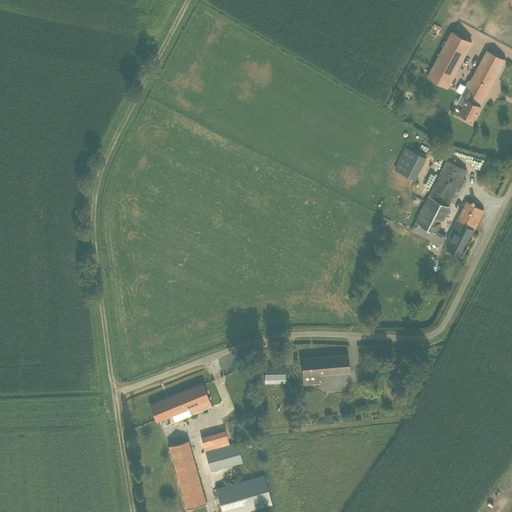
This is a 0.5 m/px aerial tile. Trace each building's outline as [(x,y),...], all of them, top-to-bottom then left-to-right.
[(428,77),(447,87),(472,41),(453,31),(428,77)] [(465,103),(460,113),(473,120),(506,59),(487,50),(467,86),(473,89),(468,98),(464,96),(461,101),(465,103)] [(418,179),(429,155),(406,145),(395,169),(418,179)] [(464,177),(468,170),(448,159),(411,230),(442,246),(446,238),(435,232),(458,188),(461,189),(466,179),(464,177)] [(466,201),(447,240),(450,242),(447,249),(461,256),(484,210),(466,201)] [(303,375),(350,371),(348,354),(301,358),(303,375)] [(280,379),(285,379),(285,366),(264,366),(264,383),(280,383),(280,379)] [(209,399),(202,383),(149,404),(156,421),(209,399)] [(326,423),(334,423),(333,414),(325,414),(326,423)] [(229,444),(225,430),(201,436),(210,470),(242,461),(237,442),(229,444)] [(186,508),(206,502),(188,440),(169,446),(186,508)] [(222,511),(243,511),(272,504),(264,474),(215,487),(222,511)]
